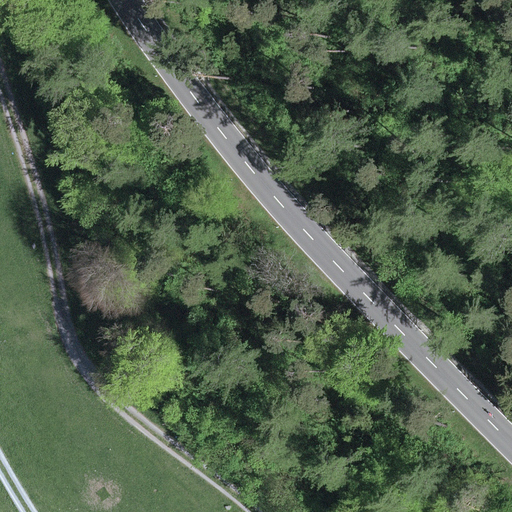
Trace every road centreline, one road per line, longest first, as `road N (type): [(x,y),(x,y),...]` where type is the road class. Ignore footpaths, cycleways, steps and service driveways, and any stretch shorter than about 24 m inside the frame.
road 1 (secondary): [(511,443),(308,231),(133,0)]
road 2 (track): [(256,511),(107,395),(67,342),(44,205),(0,69)]
